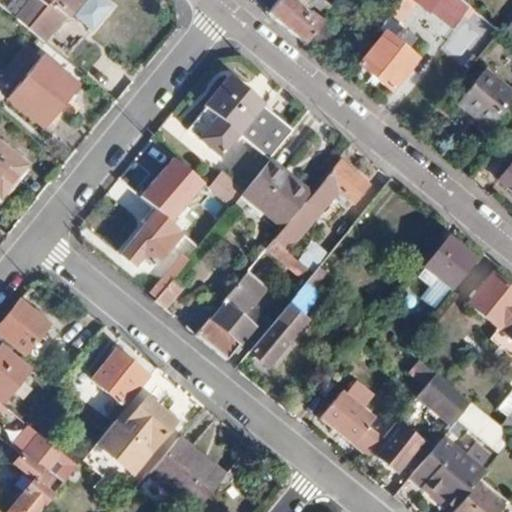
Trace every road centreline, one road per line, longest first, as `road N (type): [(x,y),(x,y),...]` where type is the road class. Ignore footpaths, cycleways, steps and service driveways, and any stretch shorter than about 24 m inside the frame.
road 1 (residential): [(226,10),(511,245)]
road 2 (residential): [(319,470),(40,235)]
road 3 (residential): [(226,10),(40,235)]
